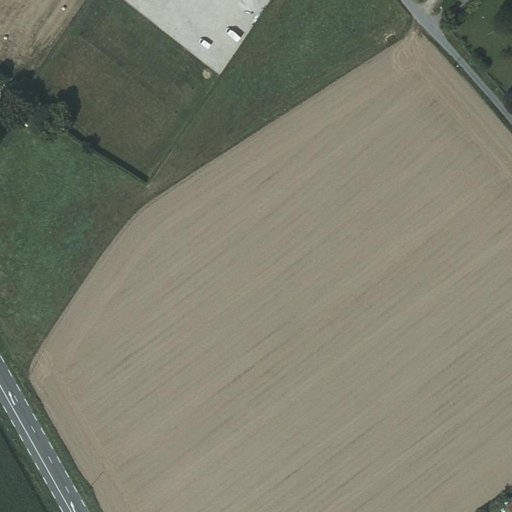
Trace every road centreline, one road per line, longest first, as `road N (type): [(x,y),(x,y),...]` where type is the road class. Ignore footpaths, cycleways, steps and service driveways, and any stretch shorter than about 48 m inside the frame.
road 1 (unclassified): [(511,128),(405,0)]
road 2 (secondary): [(0,375),(76,511)]
